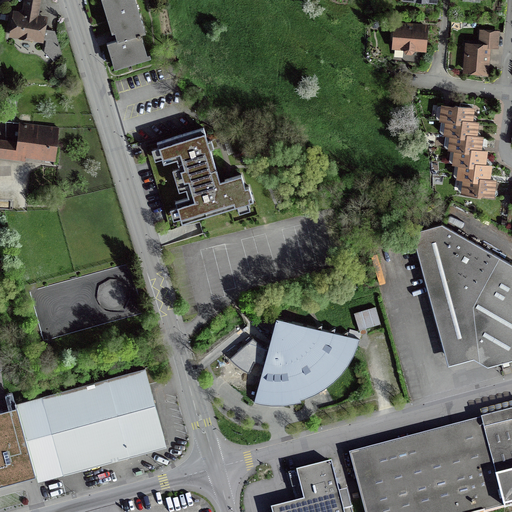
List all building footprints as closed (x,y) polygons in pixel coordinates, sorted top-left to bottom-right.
[(41,0),(23,0),(22,11),(13,9),(8,35),(43,42),(48,15),(39,13),(41,0)] [(146,30),(136,0),(102,0),(112,31),(115,30),(116,33),(117,37),(106,40),(115,68),(152,57),(150,51),(147,52),(141,31),(146,30)] [(429,22),(394,20),(392,48),(401,49),(405,53),(412,53),(415,50),(427,51),(429,22)] [(478,42),(465,41),(462,71),(489,73),(491,48),(498,49),(500,30),(479,28),(478,42)] [(13,44),(13,47),(16,49),(19,49),(21,46),(21,43),(18,41),(15,41),(13,44)] [(28,44),(26,47),(27,50),(29,52),(33,51),(35,49),(34,45),(31,44),(28,44)] [(492,163),(486,163),(487,158),(488,149),(482,148),(483,144),(484,135),(478,134),(478,130),(480,120),(473,119),(474,113),(475,105),(455,102),(454,104),(441,102),(439,119),(445,120),(443,133),(449,134),(448,148),(454,149),(452,163),(458,163),(456,177),(462,178),(461,192),(494,196),(495,190),(497,178),(491,177),(491,175),(492,163)] [(17,140),(0,138),(0,139),(0,157),(25,161),(26,156),(55,160),(60,126),(19,121),(17,140)] [(186,188),(188,195),(175,199),(176,205),(170,207),(173,218),(180,216),(182,221),(238,205),(239,211),(250,207),(248,201),(254,199),(249,183),(245,185),(241,172),(220,178),(211,147),(214,146),(211,138),(208,139),(204,125),(157,139),(158,145),(152,147),(152,148),(148,149),(151,159),(162,156),(164,163),(177,159),(179,165),(172,167),(179,190),(186,188)] [(511,262),(442,222),(412,230),(448,363),(463,359),(474,356),(487,365),(511,357),(511,262)] [(376,306),(354,312),(359,329),(360,329),(361,334),(368,332),(366,327),(381,323),(376,306)] [(285,319),(277,317),(274,325),(271,337),(254,402),(255,402),(257,396),(262,397),(272,398),(272,403),(283,403),(283,401),(283,398),(294,397),(304,394),(313,390),(324,384),(331,379),(339,371),(345,362),(350,353),(353,345),(355,339),(359,340),(360,338),(347,335),(348,331),(343,333),(343,334),(334,332),(335,327),(334,327),(330,330),(330,331),(321,328),(322,324),(321,324),(317,326),(317,327),(285,319)] [(145,366),(16,401),(17,404),(36,474),(37,481),(166,446),(145,366)] [(364,511),(485,511),(511,505),(511,402),(506,404),(480,410),(482,417),(349,452),(364,511)] [(17,404),(0,408),(0,483),(36,474),(17,404)] [(286,504),(271,508),(271,511),(352,511),(347,489),(339,491),(332,461),(288,472),(296,501),(286,504)]
